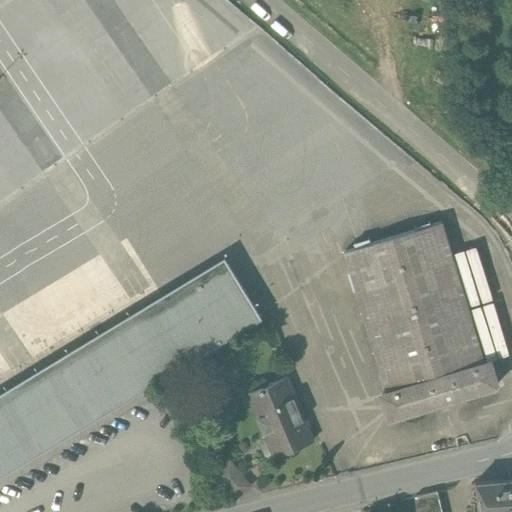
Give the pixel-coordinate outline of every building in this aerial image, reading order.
[(168,185),(202,239),(249,209),(217,159),(201,168),(205,175),(181,190),(175,181),(168,185)] [(441,221),(346,249),(387,391),(482,363),(441,221)] [(229,263),(0,402),(0,476),(262,317),(229,263)] [(482,363),(387,391),(381,393),(387,415),(495,384),(488,361),(482,363)] [(313,440),(285,376),(247,392),(248,394),(251,393),(277,454),(274,455),(275,456),(313,440)] [(231,463),(217,475),(236,498),(251,487),(231,463)] [(478,511),(511,511),(511,480),(476,484),(478,511)]
